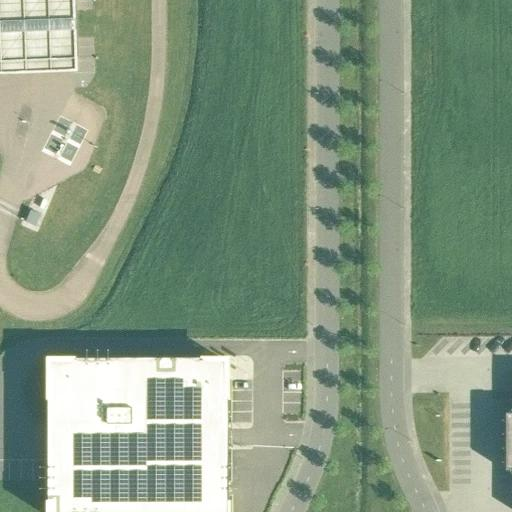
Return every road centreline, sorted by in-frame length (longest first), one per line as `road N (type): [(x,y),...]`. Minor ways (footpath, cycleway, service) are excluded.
road 1 (residential): [(427,511),(398,451),(389,379),(390,0)]
road 2 (residential): [(326,0),(325,417),(292,511)]
